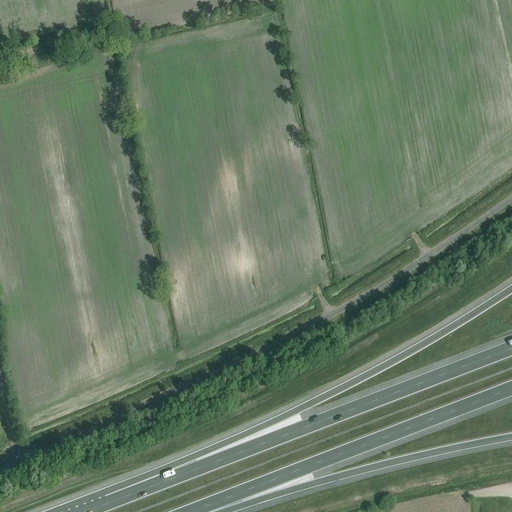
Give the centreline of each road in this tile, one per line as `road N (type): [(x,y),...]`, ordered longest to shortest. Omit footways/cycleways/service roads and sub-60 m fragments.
road 1 (unclassified): [(0,474),(274,346),(511,198)]
road 2 (motorway): [(511,289),(354,382),(107,503)]
road 3 (motorway): [(511,348),(107,503)]
road 4 (motorway): [(202,507),(511,388)]
road 5 (motorway): [(202,507),(511,437)]
